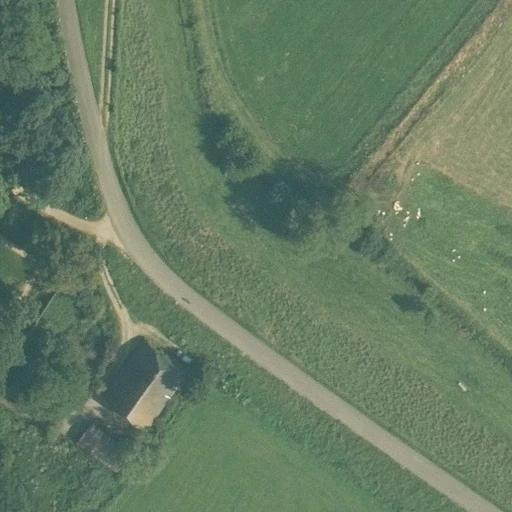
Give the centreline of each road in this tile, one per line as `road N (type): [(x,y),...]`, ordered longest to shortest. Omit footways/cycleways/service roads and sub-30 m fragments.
road 1 (unclassified): [(491,511),(206,313),(125,233)]
road 2 (unclassified): [(125,233),(65,0)]
road 3 (unclassified): [(0,178),(51,211),(125,233)]
